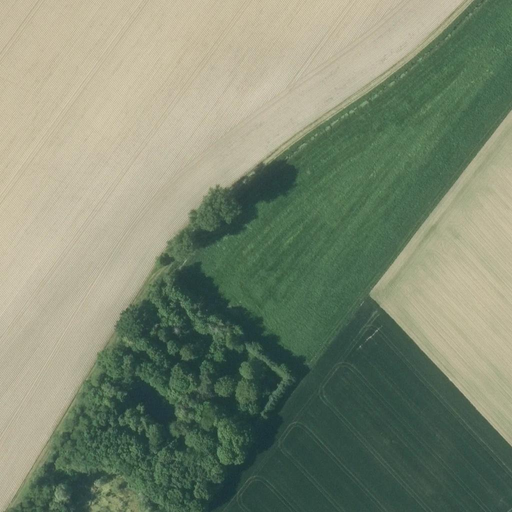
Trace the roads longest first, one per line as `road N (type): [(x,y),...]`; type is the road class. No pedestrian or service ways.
road 1 (track): [(483,0),(401,72),(274,164),(179,261),(24,511)]
road 2 (track): [(204,511),(511,115)]
